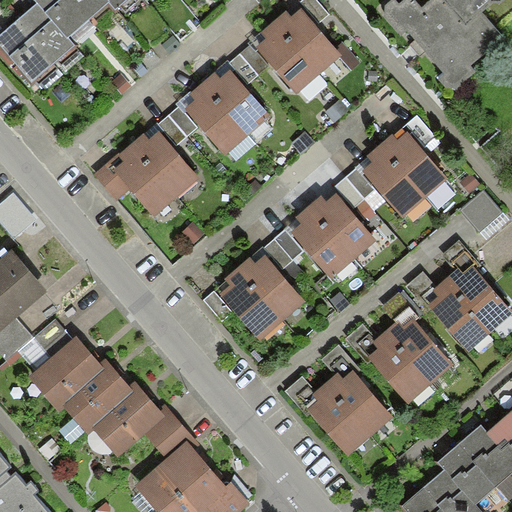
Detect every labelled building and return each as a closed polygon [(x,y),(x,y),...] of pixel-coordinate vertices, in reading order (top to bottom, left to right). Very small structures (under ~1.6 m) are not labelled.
[(52,56),(74,36),(67,29),(41,0),(30,0),(14,14),(52,56)] [(41,0),(67,29),(89,10),(80,0),(41,0)] [(80,0),(89,10),(99,0),(80,0)] [(328,7),(321,0),(297,0),(315,19),(328,7)] [(475,0),(470,0),(457,13),(445,0),(391,0),(391,11),(441,69),(457,70),(502,28),(475,0)] [(470,0),(445,0),(457,13),(470,0)] [(284,6),(271,17),(314,63),(334,45),(299,7),(292,15),(284,6)] [(0,41),(30,75),(52,56),(14,14),(0,26),(0,41)] [(314,63),(271,17),(262,26),(268,32),(256,43),(267,56),(305,96),(326,76),(314,63)] [(244,77),(267,56),(256,43),(248,34),(224,56),(244,77)] [(212,66),(200,76),(244,126),(265,107),(228,65),(219,73),(212,66)] [(244,126),(200,76),(192,84),(197,90),(182,104),(196,119),(221,147),(244,126)] [(174,139),(196,119),(182,104),(176,97),(155,117),(174,139)] [(435,129),(413,106),(401,118),(423,141),(435,129)] [(400,125),(378,143),(420,190),(441,171),(400,125)] [(142,129),(131,138),(175,186),(194,169),(157,127),(148,135),(142,129)] [(175,186),(131,138),(121,148),(127,154),(115,165),(128,179),(153,206),(175,186)] [(420,190),(378,143),(357,162),(374,182),(397,209),(420,190)] [(114,192),(128,179),(115,165),(106,155),(92,168),(114,192)] [(351,199),(367,185),(350,165),(334,178),(351,199)] [(332,187),(310,206),(351,252),(372,234),(332,187)] [(482,232),(505,213),(487,192),(465,212),(482,232)] [(351,252),(310,206),(288,224),(306,245),(329,271),(351,252)] [(279,259),(295,246),(277,225),(262,239),(279,259)] [(459,237),(444,251),(455,264),(460,269),(471,260),(476,256),(459,237)] [(259,243),(237,262),(278,309),(300,290),(259,243)] [(0,248),(0,314),(10,306),(39,282),(6,244),(0,248)] [(455,264),(445,272),(488,321),(508,303),(471,260),(460,269),(455,264)] [(278,309),(237,262),(215,281),(233,301),(256,328),(278,309)] [(423,269),(403,286),(421,307),(429,300),(441,289),(434,282),(423,269)] [(488,321),(445,272),(434,282),(441,289),(429,300),(465,341),(488,321)] [(217,314),(229,303),(212,283),(199,294),(217,314)] [(410,316),(421,307),(403,286),(383,304),(394,316),(401,324),(410,316)] [(29,327),(10,306),(0,314),(0,351),(2,353),(29,327)] [(50,308),(29,327),(47,347),(68,328),(50,308)] [(394,316),(382,327),(425,376),(446,357),(410,316),(401,324),(394,316)] [(362,322),(343,338),(361,359),(370,352),(380,343),(373,335),(362,322)] [(425,376),(382,327),(373,335),(380,343),(370,352),(405,393),(425,376)] [(75,331),(30,369),(53,396),(60,391),(98,358),(75,331)] [(352,367),(361,359),(343,338),(325,354),(337,368),(343,375),(352,367)] [(104,353),(60,391),(84,419),(90,414),(128,381),(104,353)] [(337,368),(325,379),(367,426),(388,408),(352,367),(343,375),(337,368)] [(128,381),(90,414),(114,442),(139,421),(162,401),(137,373),(128,381)] [(319,394),(314,388),(301,374),(285,387),(303,407),(308,403),(319,394)] [(367,426),(325,379),(314,388),(319,394),(308,403),(345,445),(367,426)] [(511,417),(511,399),(503,408),(511,417)] [(162,401),(139,421),(167,453),(189,434),(162,401)] [(511,417),(503,408),(483,427),(511,457),(511,417)] [(495,474),(511,458),(511,457),(483,427),(476,418),(458,435),(495,474)] [(473,495),(495,474),(458,435),(436,455),(441,461),(473,495)] [(140,482),(158,501),(205,457),(187,438),(140,482)] [(205,457),(158,501),(167,511),(193,511),(204,502),(227,480),(205,457)] [(448,511),(466,511),(479,501),(473,495),(441,461),(419,481),(448,511)] [(0,511),(52,511),(11,466),(0,476),(0,511)] [(227,480),(204,502),(214,511),(227,511),(243,497),(227,480)] [(410,511),(448,511),(419,481),(399,500),(410,511)]
